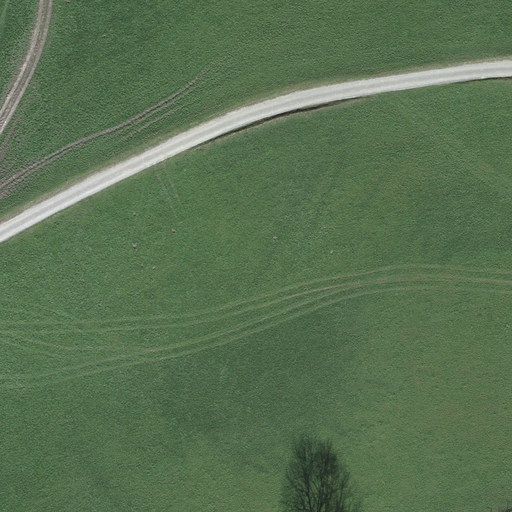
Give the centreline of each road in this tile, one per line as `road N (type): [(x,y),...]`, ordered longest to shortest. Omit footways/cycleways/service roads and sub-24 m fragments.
road 1 (track): [(511,69),(372,82),(264,106),(0,232)]
road 2 (track): [(46,0),(32,58),(0,118)]
